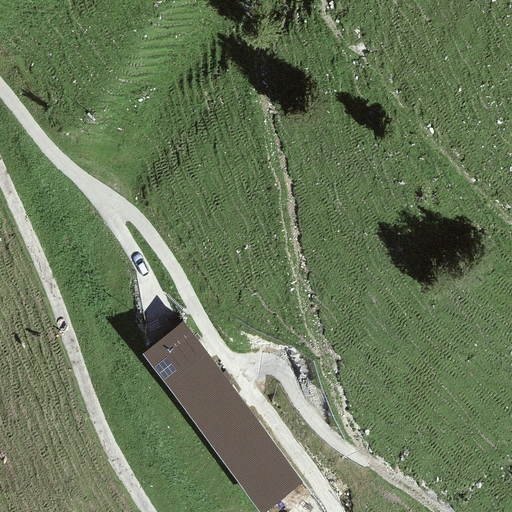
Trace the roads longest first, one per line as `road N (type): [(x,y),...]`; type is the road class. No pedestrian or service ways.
road 1 (track): [(442,511),(331,439),(275,371),(236,372),(158,242),(45,145),(0,88)]
road 2 (track): [(236,372),(332,511)]
road 3 (track): [(162,318),(96,189)]
